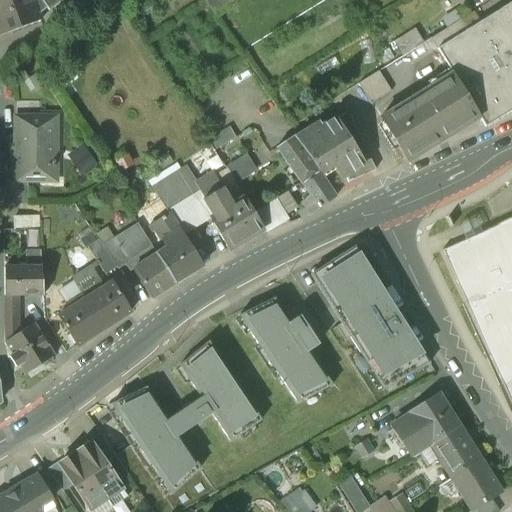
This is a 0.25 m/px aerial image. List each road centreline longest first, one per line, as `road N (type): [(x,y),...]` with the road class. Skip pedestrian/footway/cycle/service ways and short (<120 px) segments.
road 1 (secondary): [(29,424),(126,345),(237,271),(380,207)]
road 2 (unclassified): [(380,207),(416,287),(511,443)]
road 3 (secondary): [(380,207),(511,148)]
